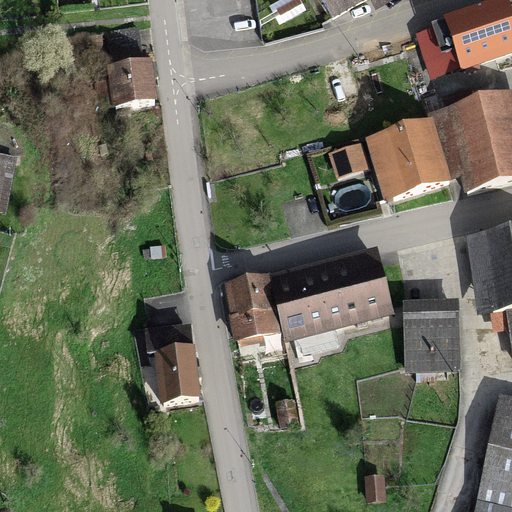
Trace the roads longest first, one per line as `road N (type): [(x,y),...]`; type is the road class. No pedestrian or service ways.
road 1 (residential): [(511,205),(195,273)]
road 2 (residential): [(464,0),(178,86)]
road 3 (residential): [(195,273),(240,511)]
road 4 (residential): [(178,86),(195,273)]
